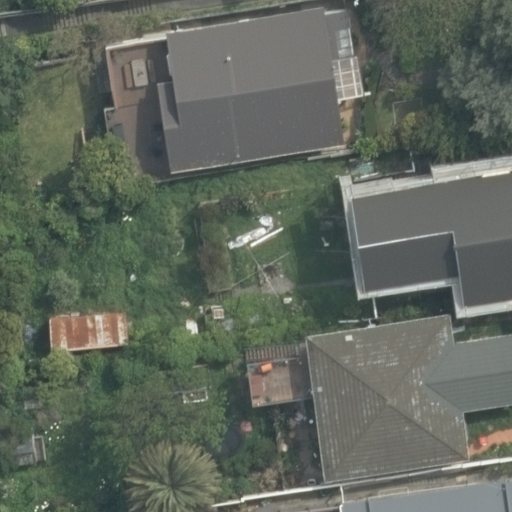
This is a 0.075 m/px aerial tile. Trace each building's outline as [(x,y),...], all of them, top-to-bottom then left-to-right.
[(158,78),(172,168),(347,141),(334,57),(342,56),(340,39),(353,38),(349,6),(327,8),(326,2),(167,26),(174,75),(158,78)] [(480,287),(481,297),(511,292),(511,163),(386,181),(389,203),(359,208),(369,275),(463,261),(467,289),(480,287)] [(315,381),(328,474),(468,455),(448,309),(308,329),(310,343),(276,347),(281,384),(315,381)] [(49,314),(51,349),(129,346),(127,310),(49,314)] [(0,437),(0,465),(38,461),(35,434),(0,437)] [(342,511),(480,511),(476,477),(341,493),(344,511),(342,511)]
